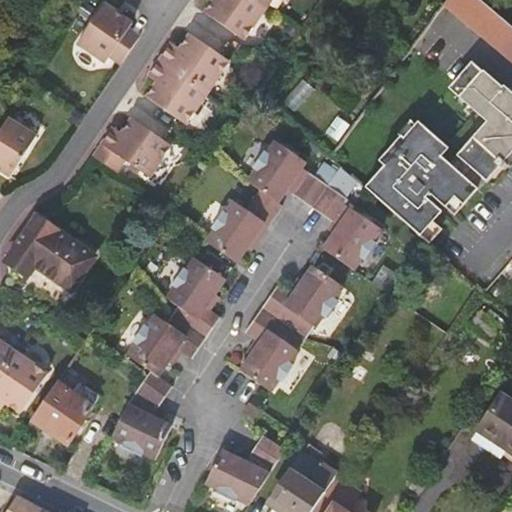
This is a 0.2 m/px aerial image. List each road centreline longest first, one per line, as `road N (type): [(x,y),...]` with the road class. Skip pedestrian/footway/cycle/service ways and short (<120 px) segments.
road 1 (residential): [(292,238),(199,379),(211,429),(170,511)]
road 2 (residential): [(0,226),(60,175),(169,15)]
